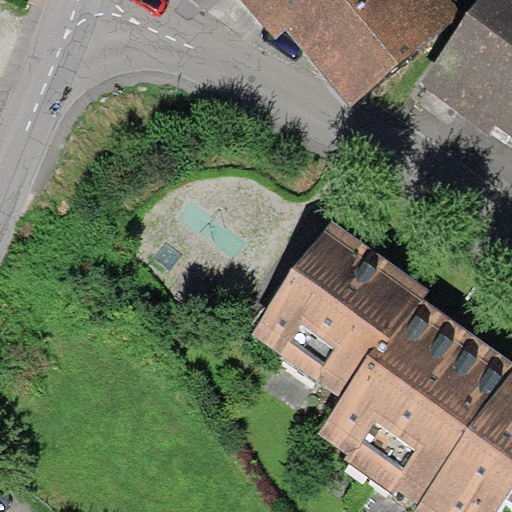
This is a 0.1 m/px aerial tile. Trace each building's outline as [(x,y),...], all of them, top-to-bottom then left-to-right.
[(270,0),(301,37),(343,87),(434,11),(424,0),(270,0)] [(511,0),(489,0),(435,74),(511,130),(511,0)] [(250,347),(344,413),(419,308),(424,300),(330,234),(250,347)] [(510,372),(419,308),(344,413),(322,444),(413,509),(510,372)] [(511,369),(510,372),(413,509),(410,511),(504,511),(511,502),(511,369)]
